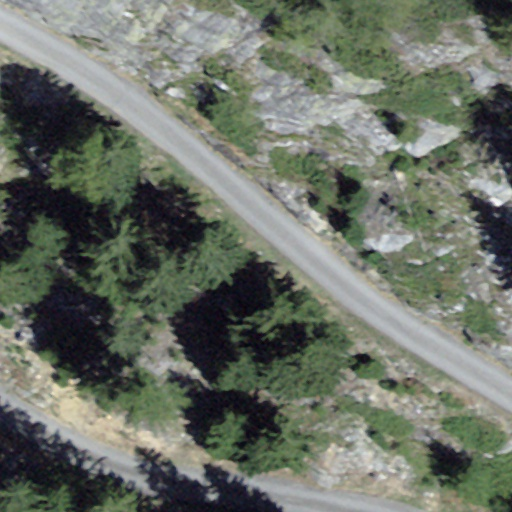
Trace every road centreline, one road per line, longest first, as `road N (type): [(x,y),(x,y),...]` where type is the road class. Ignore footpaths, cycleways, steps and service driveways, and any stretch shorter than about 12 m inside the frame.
road 1 (unclassified): [(511,398),(390,313),(295,216),(195,137),(100,70),(0,26)]
road 2 (unclassified): [(0,409),(157,486),(354,511)]
